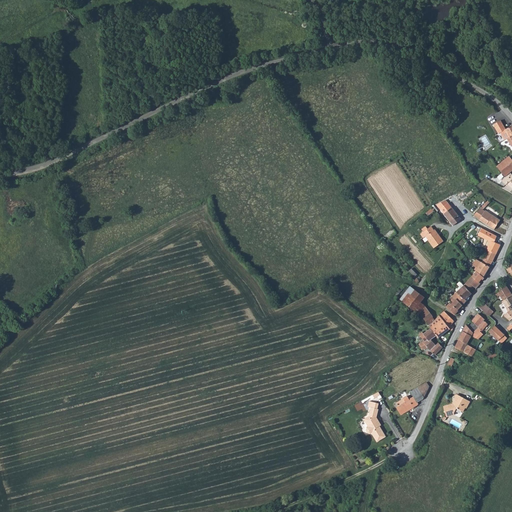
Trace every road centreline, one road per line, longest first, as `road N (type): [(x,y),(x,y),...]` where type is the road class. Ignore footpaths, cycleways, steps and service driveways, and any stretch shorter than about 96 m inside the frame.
road 1 (unclassified): [(0,175),(49,162),(249,69),(357,41),(405,49),(511,116)]
road 2 (unclassified): [(496,266),(445,352),(403,454)]
road 3 (track): [(274,511),(403,454)]
